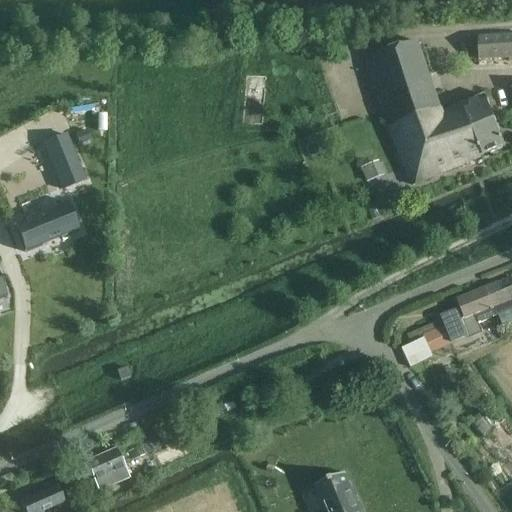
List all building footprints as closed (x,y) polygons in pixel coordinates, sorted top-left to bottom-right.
[(511,37),(478,38),(479,50),(479,62),(503,60),(511,60),(511,37)] [(383,105),(393,132),(442,114),(431,81),(418,41),(366,59),(383,105)] [(248,78),(246,115),(263,116),(265,79),(248,78)] [(442,114),(393,132),(413,186),(505,147),(496,124),(486,96),(442,114)] [(65,137),(43,146),(61,190),(84,181),(65,137)] [(332,195),(332,196),(333,197),(334,199),(335,200),(337,201),(339,201),(341,200),(342,199),(343,198),(344,195),(343,194),(343,193),(342,192),(341,191),(339,190),(337,190),(336,191),(334,192),(333,193),(332,195)] [(78,231),(67,203),(13,225),(24,253),(78,231)] [(511,282),(510,278),(483,289),(494,318),(498,316),(502,326),(511,321),(511,282)] [(494,318),(483,289),(456,300),(460,309),(440,317),(452,345),(467,338),(468,341),(483,335),(478,324),(494,318)] [(424,339),(412,345),(401,350),(410,369),(432,359),(424,339)] [(125,364),(113,369),(118,382),(119,383),(131,378),(130,377),(125,364)] [(132,462),(157,451),(173,444),(168,431),(146,440),(147,441),(127,450),(132,462)] [(85,463),(89,473),(96,488),(98,493),(128,480),(114,450),(85,463)] [(359,511),(345,476),(345,474),(314,487),(315,489),(315,488),(325,511),(359,511)] [(55,488),(19,503),(22,511),(42,511),(62,503),(55,488)] [(12,511),(9,503),(0,506),(0,511),(12,511)]
